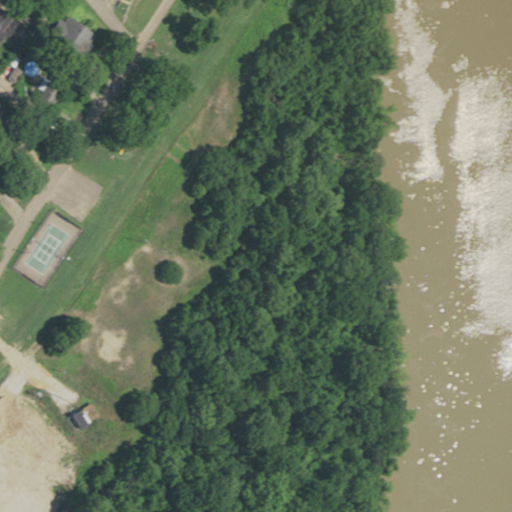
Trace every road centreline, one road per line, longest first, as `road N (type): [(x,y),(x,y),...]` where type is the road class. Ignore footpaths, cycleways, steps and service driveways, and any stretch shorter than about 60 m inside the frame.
road 1 (track): [(0,368),(25,344),(246,0)]
road 2 (tertiary): [(0,262),(128,47)]
